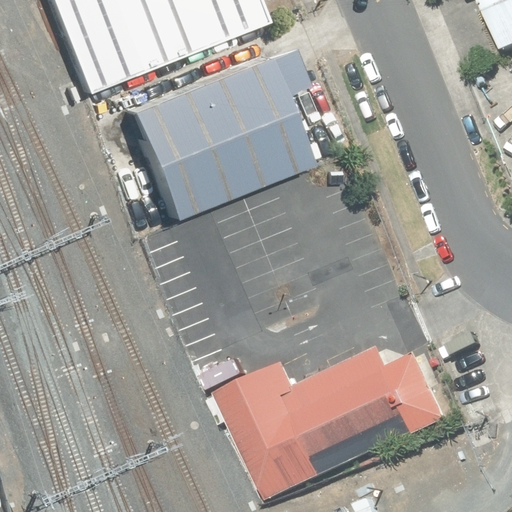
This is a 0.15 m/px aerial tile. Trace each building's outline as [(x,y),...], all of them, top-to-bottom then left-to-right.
[(141,66),(113,0),(49,0),(86,88),(141,66)] [(113,0),(141,66),(197,43),(180,0),(113,0)] [(253,0),(180,0),(197,43),(261,18),(253,0)] [(511,0),(483,0),(505,54),(511,51),(511,0)] [(292,44),(134,104),(175,209),(306,159),(280,90),(306,80),(292,44)] [(223,392),(272,500),(421,434),(384,351),(299,389),(287,364),(223,392)]
